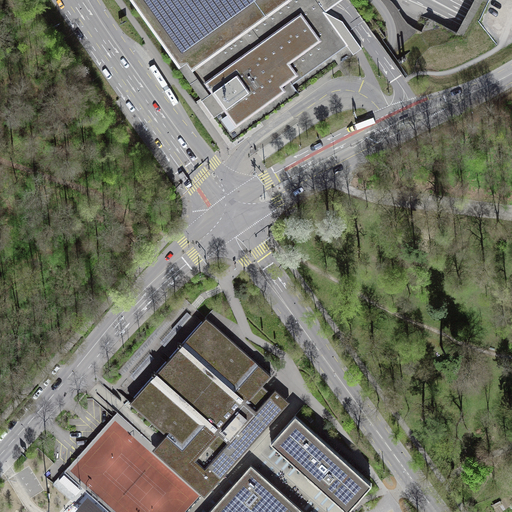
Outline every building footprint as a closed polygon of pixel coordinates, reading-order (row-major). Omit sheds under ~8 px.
[(130,0),(200,99),(230,142),(260,121),(298,93),(293,85),(348,48),(324,14),(336,5),(341,0),(130,0)] [(271,375),(206,317),(182,344),(180,342),(180,343),(181,344),(180,346),(178,344),(177,345),(179,346),(168,359),(156,372),(154,371),(155,373),(154,375),(152,373),(152,374),(153,375),(129,402),(165,435),(159,442),(152,450),(204,497),(290,401),(275,388),(271,393),(262,385),(271,375)] [(371,483),(295,415),(271,442),(317,484),(347,510),(371,483)] [(38,481),(48,455),(38,451),(28,477),(38,481)] [(240,477),(208,511),(303,511),(251,465),(240,477)] [(10,501),(0,507),(0,511),(11,511),(15,509),(13,505),(10,501)]
